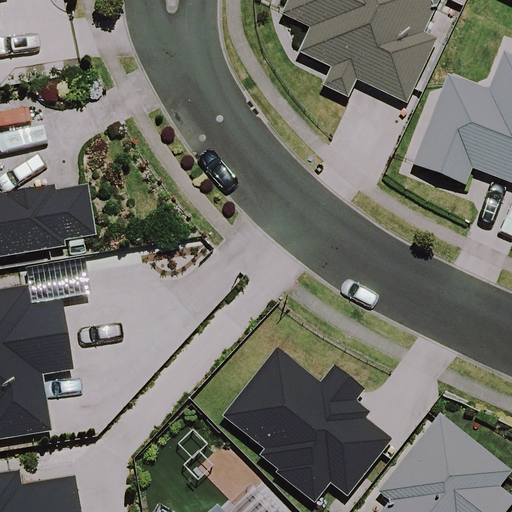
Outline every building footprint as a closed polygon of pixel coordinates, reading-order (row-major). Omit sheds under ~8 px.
[(286,0),(276,21),(306,36),(295,59),(325,73),(314,96),(390,133),(426,57),(416,52),(440,0),(286,0)] [(511,68),(497,63),(483,101),(441,86),(407,177),(456,196),(464,176),(511,193),(511,68)] [(0,264),(88,251),(78,190),(0,202),(0,264)] [(66,379),(51,288),(0,296),(0,445),(42,439),(33,384),(66,379)] [(327,363),(312,377),(281,345),(251,374),(210,414),(306,511),(325,511),(386,452),(347,413),(361,398),(327,363)] [(503,511),(511,501),(511,488),(433,425),(376,496),(387,505),(381,511),(503,511)] [(16,490),(15,482),(0,483),(0,511),(66,511),(64,486),(16,490)] [(260,511),(242,492),(220,511),(260,511)]
